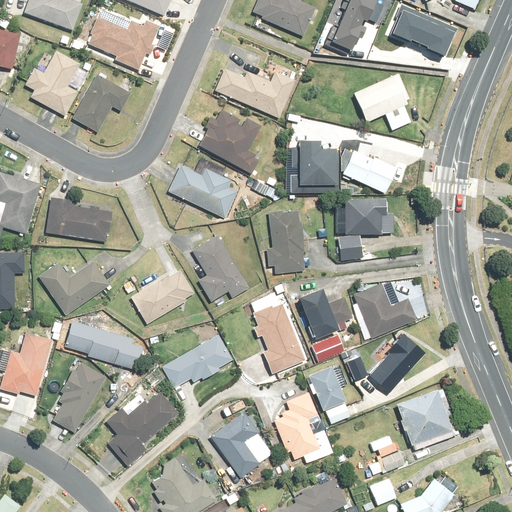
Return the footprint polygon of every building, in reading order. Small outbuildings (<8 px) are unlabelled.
[(26,0),(22,13),(71,30),(80,4),(68,0),(26,0)] [(125,0),(162,16),(168,0),(125,0)] [(261,13),(260,16),(301,33),(314,5),(302,0),(254,0),(251,8),(261,13)] [(342,0),(326,39),(349,49),(355,34),(359,35),(367,16),(377,20),(385,0),(342,0)] [(400,7),(389,33),(443,55),(454,30),(400,7)] [(89,35),(86,44),(115,56),(113,61),(137,71),(144,54),(149,56),(153,46),(150,44),(158,25),(144,20),(142,26),(128,20),(125,28),(94,17),(88,34),(89,35)] [(19,34),(0,29),(0,67),(11,70),(19,34)] [(83,45),(60,35),(57,43),(80,53),(83,45)] [(66,85),(78,64),(54,51),(42,73),(32,68),(23,85),(33,90),(29,97),(62,116),(76,91),(66,85)] [(93,61),(85,58),(79,70),(87,74),(93,61)] [(223,65),(213,86),(278,117),(295,79),(273,69),(268,79),(245,68),(243,74),(223,65)] [(396,71),(352,91),(364,118),(382,110),(390,127),(409,119),(401,102),(408,99),(396,71)] [(130,94),(95,75),(71,119),(96,133),(110,107),(120,112),(130,94)] [(204,125),(195,141),(250,171),(258,157),(252,154),(253,152),(246,148),(260,123),(245,115),(241,122),(236,120),(238,116),(219,106),(214,116),(207,112),(201,123),(204,125)] [(291,146),(290,191),(337,192),(337,147),(318,147),(318,138),(299,138),(299,146),(291,146)] [(353,144),(340,169),(382,190),(395,165),(353,144)] [(179,161),(166,188),(223,216),(237,189),(226,184),(230,177),(204,164),(200,171),(179,161)] [(0,223),(25,231),(39,180),(21,175),(22,172),(11,169),(11,172),(0,169),(0,199),(3,200),(0,209),(0,223)] [(268,185),(263,194),(273,200),(278,191),(268,185)] [(50,193),(44,229),(104,239),(109,209),(71,203),(72,197),(50,193)] [(386,194),(342,194),(342,231),(392,230),(392,209),(386,209),(386,194)] [(297,205),(267,208),(271,245),(263,246),(265,264),(273,263),(273,270),(304,267),(297,205)] [(247,285),(215,232),(190,247),(204,271),(195,277),(208,299),(226,288),(231,295),(247,285)] [(361,234),(340,237),(343,260),(363,257),(361,234)] [(0,305),(12,306),(12,270),(23,270),(23,250),(0,250),(0,305)] [(56,259),(36,273),(64,312),(107,282),(91,258),(67,274),(56,259)] [(158,277),(129,294),(144,321),(186,298),(184,295),(193,290),(180,267),(159,279),(158,277)] [(129,279),(120,285),(125,295),(135,289),(129,279)] [(379,280),(351,291),(370,336),(414,318),(405,295),(388,302),(379,280)] [(318,282),(295,291),(311,331),(351,316),(342,293),(325,300),(318,282)] [(303,357),(280,300),(270,304),(269,301),(250,309),(255,322),(250,324),(255,335),(260,333),(265,347),(261,349),(270,371),(303,357)] [(131,336),(69,317),(61,343),(86,351),(85,353),(112,361),(112,360),(134,367),(141,344),(129,340),(131,336)] [(62,322),(52,320),(51,334),(60,335),(62,322)] [(387,348),(366,371),(388,390),(425,349),(400,326),(383,345),(387,348)] [(34,394),(50,337),(23,330),(17,349),(7,346),(0,371),(0,387),(17,392),(17,389),(34,394)] [(217,332),(160,364),(172,385),(189,376),(191,380),(200,375),(201,376),(218,367),(217,365),(231,357),(217,332)] [(158,334),(148,335),(149,347),(159,345),(158,334)] [(358,356),(346,360),(353,380),(366,376),(358,356)] [(73,431),(103,374),(78,360),(75,367),(69,364),(56,387),(61,390),(56,399),(60,401),(51,419),(73,431)] [(328,361),(306,371),(321,407),(343,398),(328,361)] [(440,387),(394,403),(399,418),(395,420),(399,433),(403,432),(408,445),(410,445),(411,449),(456,435),(440,387)] [(316,412),(308,389),(284,399),(287,406),(279,409),(281,414),(271,418),(283,450),(289,448),(292,456),(318,445),(307,416),(316,412)] [(120,405),(104,418),(115,431),(104,440),(123,464),(144,448),(140,442),(177,413),(158,390),(145,400),(143,398),(125,412),(120,405)] [(243,408),(208,433),(238,475),(259,460),(244,438),(258,429),(243,408)] [(380,474),(403,463),(394,442),(391,443),(387,434),(367,444),(371,453),(376,451),(378,455),(374,458),(375,461),(367,465),(372,475),(379,472),(380,474)] [(190,483),(173,455),(145,472),(153,486),(149,488),(156,500),(160,498),(162,501),(156,505),(160,511),(190,511),(216,496),(203,475),(190,483)] [(278,511),(322,511),(344,501),(331,475),(317,482),(315,478),(299,486),(301,490),(292,495),(294,499),(276,508),(278,511)] [(386,478),(367,486),(375,506),(394,498),(386,478)] [(431,481),(418,496),(398,505),(401,511),(438,511),(451,494),(431,481)] [(0,511),(13,511),(20,504),(4,492),(0,496),(0,511)] [(244,511),(239,503),(222,511),(244,511)]
